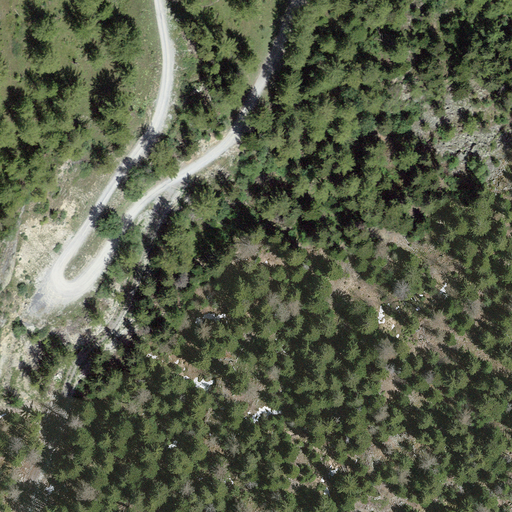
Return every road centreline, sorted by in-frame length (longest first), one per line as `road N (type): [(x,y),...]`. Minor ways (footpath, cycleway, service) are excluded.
road 1 (track): [(154,0),(168,77),(157,122),(52,273),(56,290),(66,292),(185,178),(246,106),(302,0)]
road 2 (track): [(161,199),(108,342),(63,392),(48,471),(25,511)]
